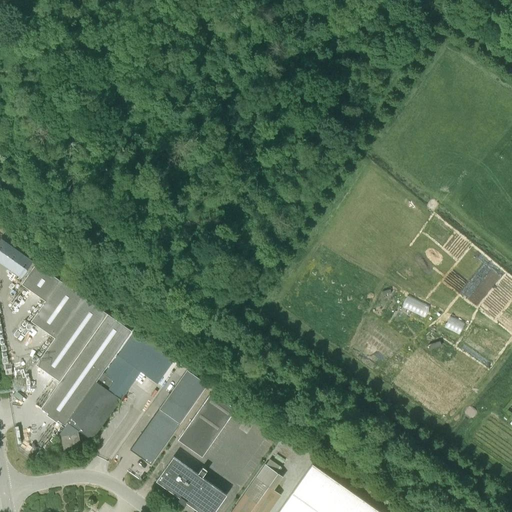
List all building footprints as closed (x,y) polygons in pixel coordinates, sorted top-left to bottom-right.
[(65,425),(96,381),(132,331),(107,313),(37,263),(22,283),(46,300),(31,320),(55,337),(36,364),(60,381),(58,384),(54,381),(47,391),(51,393),(41,408),(65,425)] [(96,381),(65,425),(59,434),(61,435),(64,453),(82,450),(78,430),(92,440),(121,399),(120,398),(121,397),(122,398),(140,371),(157,383),(173,360),(132,331),(96,381)] [(131,449),(151,463),(207,384),(187,370),(131,449)] [(178,439),(202,456),(236,409),(212,391),(178,439)] [(173,457),(159,477),(156,481),(180,497),(178,500),(184,505),(186,502),(199,511),(214,511),(227,495),(202,477),(207,470),(203,467),(198,474),(173,457)] [(381,511),(313,463),(278,511),(381,511)] [(266,464),(231,511),(268,511),(281,494),(270,486),(279,473),(266,464)]
